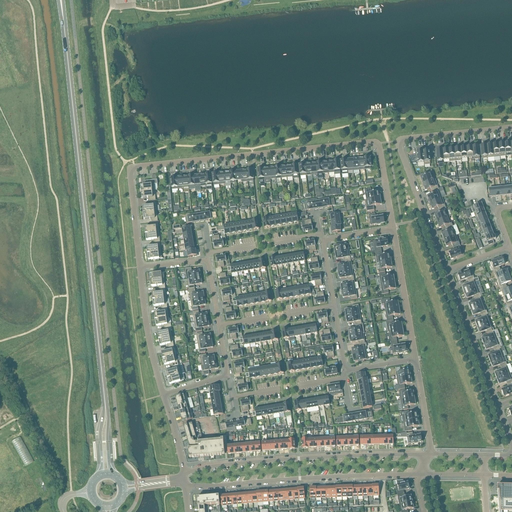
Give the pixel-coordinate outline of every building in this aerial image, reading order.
[(432,152),(429,152),(429,151),(423,152),(424,165),(430,164),(430,159),(433,158),(433,156),(432,152)] [(417,154),(412,156),(414,161),(417,160),(418,163),(424,163),(423,152),(417,153),(417,154)] [(371,169),(370,167),(371,167),(371,166),(372,166),(372,162),(371,162),(370,158),(369,158),(363,158),(365,170),(371,169)] [(426,176),(420,178),(423,184),(435,179),(433,180),(430,174),(433,173),(432,170),(425,173),(426,176)] [(435,179),(423,184),(425,191),(431,189),(432,191),(439,189),(435,179)] [(140,186),(141,192),(155,191),(154,185),(158,184),(157,180),(151,180),(147,181),(148,185),(144,185),(140,186)] [(433,194),(427,196),(430,203),(442,198),(440,193),(444,191),(442,187),(439,189),(432,191),(433,194)] [(371,189),(365,190),(366,200),(365,201),(381,198),(380,194),(379,195),(379,192),(371,193),(371,189)] [(149,198),(149,201),(156,200),(155,191),(141,192),(142,199),(149,198)] [(381,198),(365,201),(367,211),(374,210),(374,206),(381,205),(381,202),(381,198)] [(442,198),(430,203),(432,209),(438,207),(439,210),(446,208),(442,198)] [(317,202),(319,209),(323,208),(323,207),(332,206),(331,199),(317,202)] [(150,206),(143,207),(143,213),(157,212),(156,202),(150,203),(150,206)] [(314,209),(314,210),(319,209),(317,202),(304,204),(305,211),(314,209)] [(476,211),(483,208),(481,203),(471,207),(473,212),(476,211)] [(440,213),(434,215),(437,222),(449,217),(447,210),(446,208),(439,210),(440,213)] [(476,211),(477,216),(485,214),(483,208),(476,211)] [(151,219),(152,222),(158,221),(157,212),(143,213),(144,220),(151,219)] [(200,222),(204,221),(204,220),(213,219),(212,212),(199,215),(200,222)] [(375,214),(369,215),(369,219),(371,226),(373,225),(377,224),(377,225),(381,225),(380,224),(384,223),(385,223),(384,219),(383,219),(383,216),(376,217),(375,214)] [(477,222),(487,219),(485,214),(477,216),(475,217),(477,222)] [(200,222),(199,215),(185,217),(186,224),(195,222),(195,223),(200,222)] [(449,217),(437,222),(439,228),(445,226),(446,229),(453,226),(449,217)] [(479,228),(489,224),(487,219),(477,222),(479,228)] [(313,231),(312,225),(311,220),(304,221),(305,226),(302,226),(303,232),(313,231)] [(152,227),(145,228),(145,234),(159,233),(158,223),(152,224),(152,227)] [(483,232),(491,229),(489,224),(479,228),(481,233),(483,232)] [(341,233),(340,226),(341,225),(331,227),(332,233),(337,232),(337,234),(341,233)] [(447,232),(442,234),(444,240),(456,236),(453,226),(446,229),(447,232)] [(159,233),(145,234),(146,241),(153,240),(154,243),(160,242),(159,233)] [(494,236),(493,234),(485,237),(489,246),(494,243),(493,240),(496,239),(495,236),(494,236)] [(213,242),(214,248),(224,246),(223,240),(220,240),(219,235),(212,236),(213,242)] [(456,236),(444,240),(446,247),(452,245),(453,248),(460,245),(459,242),(456,236)] [(315,246),(314,239),(305,241),(306,247),(309,247),(310,252),(316,251),(315,246)] [(375,253),(381,252),(381,247),(388,246),(388,243),(389,243),(388,239),(387,239),(383,240),(383,239),(379,239),(379,240),(373,241),(375,253)] [(154,246),(147,247),(147,254),(161,252),(160,246),(165,245),(165,242),(160,242),(154,243),(154,246)] [(334,253),(349,251),(348,244),(342,245),(342,244),(338,245),(338,246),(334,246),(335,249),(334,249),(334,253)] [(454,251),(449,253),(451,260),(464,255),(460,245),(453,248),(454,251)] [(187,251),(188,258),(192,258),(191,256),(197,255),(196,249),(186,251),(186,252),(187,251)] [(351,260),(349,251),(334,253),(335,253),(335,257),(336,256),(337,259),(344,258),(344,261),(351,260)] [(377,263),(392,261),(391,257),(390,257),(390,255),(382,256),(381,252),(375,253),(377,263)] [(225,255),(216,256),(217,262),(218,268),(224,266),(223,261),(226,261),(225,255)] [(318,262),(317,257),(311,258),(312,264),(309,264),(310,270),(319,269),(318,262)] [(504,264),(504,263),(505,263),(503,259),(502,259),(502,258),(496,260),(496,259),(492,261),(492,262),(490,263),(494,272),(500,269),(499,267),(504,264)] [(351,260),(344,261),(345,264),(338,266),(338,269),(337,269),(338,272),(352,270),(351,260)] [(392,261),(377,263),(377,264),(379,263),(380,269),(378,270),(379,273),(385,272),(384,269),(392,267),(391,265),(392,265),(392,261)] [(185,270),(187,280),(202,277),(201,277),(201,274),(200,274),(199,271),(192,272),(191,269),(185,270)] [(500,269),(494,272),(497,280),(509,276),(508,271),(507,271),(507,270),(501,272),(500,269)] [(340,279),(347,277),(348,281),(354,279),(352,270),(338,272),(338,273),(338,272),(338,276),(339,276),(340,279)] [(460,281),(467,279),(468,281),(474,279),(471,270),(463,273),(463,272),(459,274),(458,275),(458,276),(459,280),(460,280),(460,281)] [(221,285),(230,284),(229,278),(226,278),(225,273),(219,274),(220,279),(221,285)] [(381,285),(396,282),(395,282),(395,279),(394,279),(393,276),(386,277),(385,273),(379,274),(381,285)] [(315,281),(315,286),(322,285),(321,280),(320,274),(311,276),(312,282),(315,281)] [(511,282),(510,280),(511,280),(509,276),(497,280),(500,289),(506,287),(505,284),(511,282)] [(187,280),(189,290),(195,289),(194,285),(202,284),(201,281),(202,281),(201,277),(202,277),(187,280)] [(469,284),(463,287),(462,288),(464,292),(465,292),(477,288),(475,282),(479,281),(478,278),(474,279),(468,281),(469,284)] [(165,289),(164,279),(163,279),(151,280),(151,287),(159,286),(159,289),(165,289)] [(348,281),(348,284),(341,285),(341,288),(341,291),(341,292),(356,289),(354,279),(348,281)] [(396,282),(381,285),(382,294),(389,293),(388,290),(395,289),(395,286),(396,286),(395,282),(396,282)] [(506,287),(500,289),(503,297),(511,294),(511,287),(507,289),(506,287)] [(477,288),(465,292),(465,293),(464,294),(466,298),(467,298),(474,296),(475,299),(481,296),(477,288)] [(152,294),(153,300),(166,299),(165,289),(159,289),(159,293),(152,294)] [(196,294),(195,289),(189,290),(190,301),(205,299),(205,298),(204,295),(203,295),(203,292),(196,294)] [(232,295),(231,289),(222,291),(223,297),(224,302),(230,301),(229,296),(232,295)] [(341,292),(342,295),(343,295),(343,298),(351,297),(351,300),(357,299),(356,289),(341,292)] [(324,297),(323,292),(317,293),(317,298),(314,299),(316,305),(325,303),(324,297)] [(507,306),(511,304),(511,301),(511,300),(511,294),(503,297),(507,306)] [(481,296),(475,299),(476,301),(469,304),(469,305),(470,309),(471,309),(471,310),(484,305),(481,296)] [(385,311),(400,308),(399,304),(398,305),(398,302),(390,303),(389,298),(381,300),(382,305),(384,304),(385,311)] [(167,308),(166,299),(153,300),(153,306),(161,306),(161,309),(167,308)] [(206,302),(205,299),(190,301),(192,311),(198,310),(198,306),(205,305),(205,302),(206,302)] [(345,317),(360,314),(358,305),(352,306),(353,309),(345,310),(346,313),(345,313),(345,317)] [(484,305),(471,310),(472,311),(471,311),(472,315),(473,315),(480,313),(481,316),(487,313),(484,305)] [(226,320),(236,318),(235,312),(232,312),(231,307),(225,308),(226,314),(225,314),(226,320)] [(167,308),(161,309),(162,312),(154,313),(155,320),(168,318),(169,318),(167,308)] [(393,320),(392,316),(400,315),(399,312),(400,312),(400,308),(385,311),(387,321),(386,321),(393,320)] [(207,316),(207,314),(199,315),(199,311),(192,312),(194,322),(209,320),(208,316),(207,316)] [(328,318),(327,312),(317,313),(318,319),(321,319),(322,324),(328,323),(328,318)] [(476,321),(476,322),(475,322),(477,326),(478,327),(490,322),(487,313),(481,316),(482,319),(476,321)] [(363,324),(362,324),(360,314),(345,317),(346,320),(347,320),(348,323),(355,322),(355,325),(363,324)] [(164,328),(171,327),(171,324),(168,324),(168,318),(155,320),(156,326),(163,325),(164,328)] [(202,331),(201,328),(209,326),(208,324),(209,324),(209,320),(194,322),(196,332),(202,331)] [(388,332),(404,329),(403,329),(403,326),(402,326),(401,323),(394,325),(393,320),(386,321),(388,332)] [(490,322),(478,327),(478,328),(477,328),(479,332),(480,332),(480,333),(487,330),(488,333),(494,331),(490,322)] [(364,333),(363,324),(355,325),(356,328),(349,330),(349,332),(348,333),(349,336),(348,336),(349,336),(364,333)] [(171,331),(172,330),(171,327),(164,328),(165,332),(157,333),(159,339),(172,337),(171,331)] [(238,327),(228,329),(229,335),(230,340),(237,339),(236,333),(239,333),(238,327)] [(321,336),(322,342),(332,340),(330,329),(323,330),(324,336),(321,336)] [(391,343),(397,342),(396,337),(403,336),(403,333),(404,333),(403,330),(404,330),(404,329),(388,332),(389,332),(391,343)] [(484,344),(497,339),(494,331),(488,333),(489,336),(482,338),(482,339),(483,343),(484,343),(484,344)] [(213,341),(212,341),(212,338),(211,338),(210,335),(203,336),(202,333),(196,334),(198,344),(213,341)] [(366,343),(365,343),(363,334),(364,334),(364,333),(349,336),(349,340),(350,340),(351,342),(358,341),(359,344),(366,343)] [(167,344),(168,348),(174,346),(172,337),(159,339),(160,346),(167,344)] [(494,350),(500,348),(497,339),(484,344),(485,345),(484,345),(485,349),(486,349),(486,350),(493,347),(494,350)] [(212,348),(212,345),(213,345),(212,341),(213,341),(198,344),(199,353),(206,352),(205,349),(212,348)] [(397,342),(391,343),(393,354),(399,353),(399,354),(403,353),(402,352),(406,352),(406,351),(407,351),(406,348),(405,348),(405,345),(398,346),(397,342)] [(351,352),(352,355),(352,356),(367,353),(366,347),(367,347),(366,343),(359,344),(359,348),(352,349),(352,352),(351,352)] [(233,357),(243,356),(242,350),(239,350),(238,345),(231,346),(232,351),(233,357)] [(168,348),(168,351),(161,353),(163,359),(176,356),(174,346),(168,348)] [(333,346),(323,348),(324,354),(327,353),(328,358),(334,357),(333,352),(334,352),(333,346)] [(503,356),(500,348),(494,350),(495,353),(489,355),(489,356),(488,357),(490,361),(490,360),(491,361),(503,356)] [(368,359),(367,353),(352,356),(353,359),(354,359),(354,362),(358,361),(358,362),(362,361),(361,360),(368,359)] [(214,356),(207,358),(206,354),(200,355),(201,365),(216,362),(215,359),(214,359),(214,356)] [(164,365),(171,363),(172,367),(178,365),(176,356),(163,359),(164,365)] [(503,356),(491,361),(491,362),(490,363),(492,367),(493,366),(493,367),(500,365),(501,367),(507,365),(506,362),(503,363),(501,358),(504,357),(503,356)] [(245,367),(244,361),(234,363),(235,369),(236,374),(243,373),(242,368),(245,367)] [(216,362),(201,365),(203,376),(209,375),(209,370),(216,369),(216,366),(217,366),(216,363),(216,362)] [(178,365),(172,367),(173,370),(166,372),(168,378),(180,375),(181,375),(178,365)] [(507,365),(501,367),(502,370),(495,373),(495,374),(496,378),(497,378),(497,379),(510,374),(507,365)] [(326,376),(337,374),(336,367),(325,369),(326,376)] [(411,373),(410,373),(409,370),(406,371),(405,370),(402,371),(402,372),(396,373),(397,379),(412,377),(412,376),(411,377),(411,373)] [(367,379),(367,378),(366,378),(365,372),(361,373),(361,374),(356,374),(357,380),(367,379)] [(498,379),(497,380),(498,384),(499,384),(506,382),(507,385),(511,382),(511,378),(510,374),(497,379),(498,379)] [(170,384),(184,380),(182,381),(180,375),(168,378),(170,384)] [(412,377),(397,379),(399,390),(405,389),(404,385),(412,383),(411,380),(412,380),(411,377),(412,377)] [(247,384),(245,384),(244,379),(237,380),(238,385),(238,386),(239,392),(249,390),(247,384)] [(502,391),(501,391),(503,395),(504,396),(505,396),(505,397),(509,395),(509,394),(511,393),(511,382),(507,385),(508,387),(502,390),(502,391)] [(210,393),(220,391),(219,385),(214,386),(213,384),(210,385),(211,392),(210,393)] [(328,386),(330,396),(338,394),(337,391),(340,391),(339,384),(328,386)] [(401,401),(415,398),(414,394),(413,395),(413,392),(406,393),(405,390),(399,391),(401,401)] [(175,397),(176,402),(187,399),(186,394),(175,397)] [(401,401),(402,410),(408,409),(408,406),(415,405),(415,402),(416,402),(415,398),(401,401)] [(187,399),(176,402),(178,407),(189,404),(187,399)] [(242,412),(249,411),(248,405),(251,405),(250,399),(240,400),(241,407),(242,407),(242,412)] [(189,404),(178,407),(179,412),(190,409),(189,404)] [(190,409),(179,412),(181,417),(192,413),(190,409)] [(417,413),(409,414),(409,411),(400,413),(401,416),(403,416),(404,422),(403,422),(419,419),(418,416),(417,416),(417,413)] [(354,413),(355,421),(369,419),(367,412),(359,413),(354,413)] [(182,422),(193,418),(192,413),(181,417),(182,422)] [(343,417),(340,417),(341,423),(344,422),(344,423),(355,421),(354,413),(349,414),(350,415),(343,416),(343,417)] [(252,425),(251,419),(244,420),(235,421),(236,427),(245,426),(252,425)] [(419,426),(418,423),(419,423),(419,420),(419,419),(403,422),(405,432),(412,431),(412,427),(419,426)] [(227,429),(236,427),(235,421),(225,423),(219,424),(220,430),(227,429)] [(407,436),(408,444),(414,443),(414,444),(418,444),(418,443),(422,442),(423,441),(422,438),(421,438),(420,435),(413,436),(412,433),(406,434),(407,436)] [(21,437),(12,442),(25,466),(34,462),(21,437)] [(203,455),(204,456),(204,455),(206,454),(206,456),(212,456),(212,454),(216,454),(217,455),(222,455),(222,453),(225,453),(223,439),(221,439),(221,441),(200,443),(200,437),(197,438),(188,440),(190,448),(188,449),(189,454),(191,454),(192,458),(200,457),(200,455),(203,455)] [(409,489),(409,486),(410,486),(409,483),(408,483),(408,482),(404,483),(403,481),(397,481),(396,481),(397,485),(395,485),(397,495),(404,494),(403,490),(409,489)] [(499,495),(500,511),(511,511),(511,485),(498,485),(497,491),(499,491),(499,495)] [(404,494),(397,495),(400,505),(413,502),(412,499),(411,499),(411,496),(405,497),(404,494)] [(208,505),(220,504),(219,496),(196,498),(197,501),(198,506),(199,506),(208,505)] [(413,502),(400,505),(401,511),(408,511),(408,510),(413,508),(413,505),(414,505),(413,502)]
